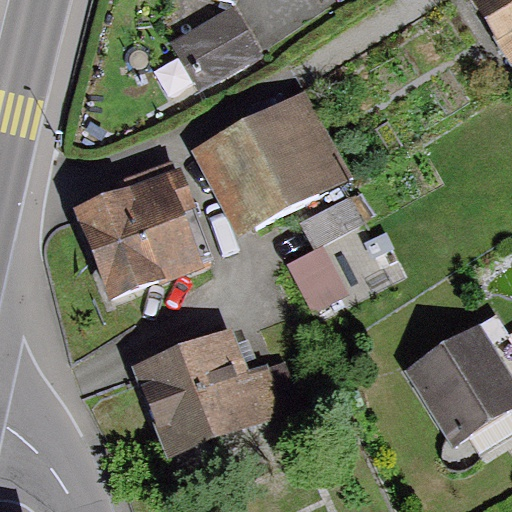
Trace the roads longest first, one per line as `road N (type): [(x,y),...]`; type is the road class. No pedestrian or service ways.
road 1 (secondary): [(0,180),(46,0)]
road 2 (residential): [(0,421),(66,485),(76,511)]
